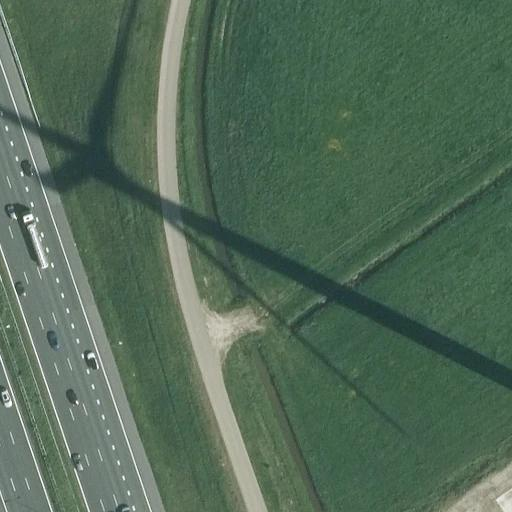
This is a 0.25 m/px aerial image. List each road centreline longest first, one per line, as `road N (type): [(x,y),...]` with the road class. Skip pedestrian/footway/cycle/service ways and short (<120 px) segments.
road 1 (unclassified): [(255,511),(168,250),(161,122),(178,0)]
road 2 (motorway): [(108,511),(0,187)]
